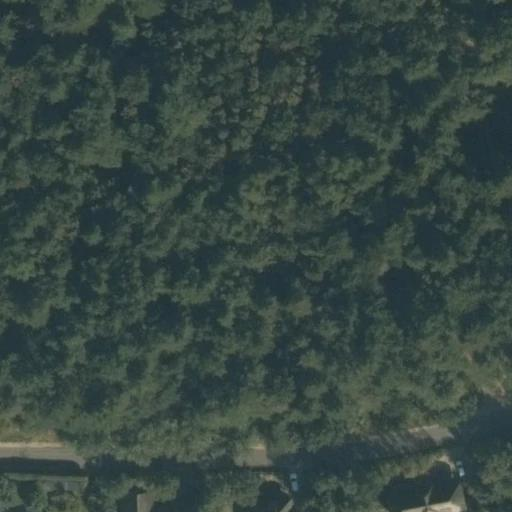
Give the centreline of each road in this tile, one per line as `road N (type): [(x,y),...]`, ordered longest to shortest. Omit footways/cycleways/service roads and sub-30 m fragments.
road 1 (unknown): [(490,419),(386,204),(238,38),(180,0)]
road 2 (tertiary): [(0,455),(62,448),(338,451),(511,412)]
